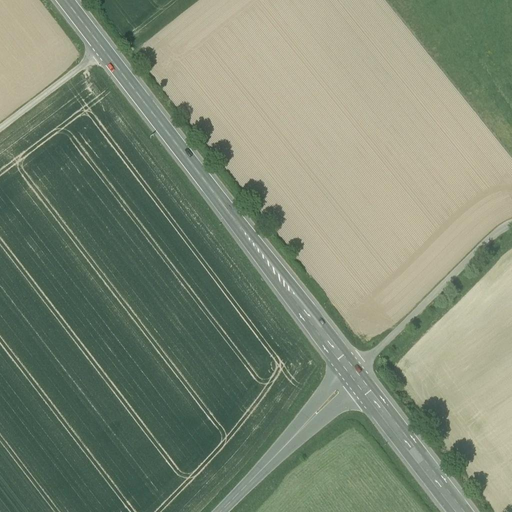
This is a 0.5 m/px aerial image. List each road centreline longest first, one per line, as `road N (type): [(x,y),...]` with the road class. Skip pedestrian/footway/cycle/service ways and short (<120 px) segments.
road 1 (secondary): [(352,376),(63,0)]
road 2 (unclassified): [(511,224),(352,376)]
road 3 (tertiary): [(220,511),(352,376)]
road 4 (secondary): [(458,511),(352,376)]
road 5 (track): [(103,50),(0,128)]
